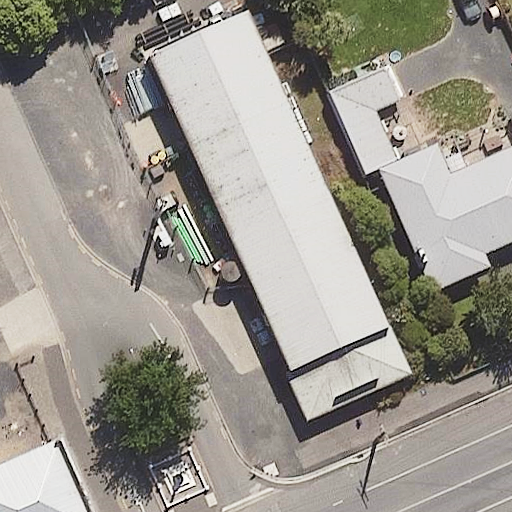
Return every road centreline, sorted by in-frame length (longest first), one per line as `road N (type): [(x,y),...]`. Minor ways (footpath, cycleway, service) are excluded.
road 1 (residential): [(100,345),(142,328),(172,352),(244,511)]
road 2 (residential): [(100,345),(0,120)]
road 3 (residential): [(147,511),(95,391),(100,345)]
road 4 (primary): [(511,462),(399,511)]
